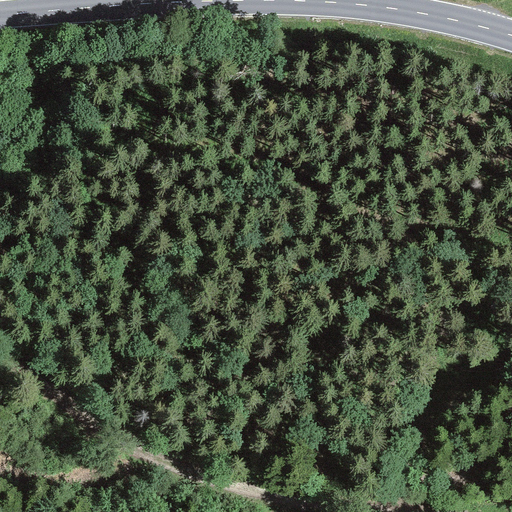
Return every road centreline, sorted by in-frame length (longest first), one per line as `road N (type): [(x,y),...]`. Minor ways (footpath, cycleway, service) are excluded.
road 1 (track): [(0,323),(69,398),(129,444),(191,480),(279,511)]
road 2 (secondary): [(241,0),(0,14)]
road 3 (secondary): [(511,35),(395,9),(300,0)]
